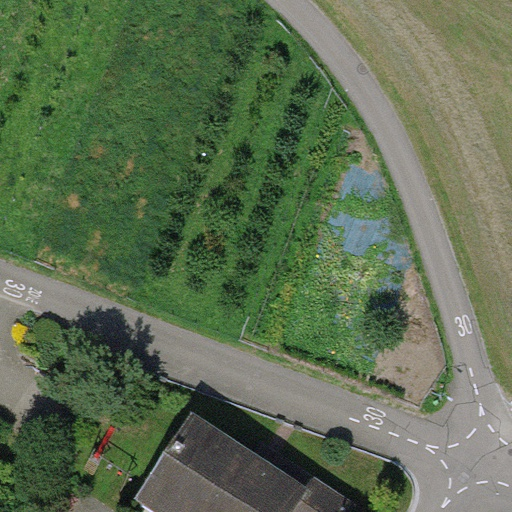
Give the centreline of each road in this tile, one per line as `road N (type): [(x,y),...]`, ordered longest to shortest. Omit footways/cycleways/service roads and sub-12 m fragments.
road 1 (residential): [(0,280),(352,420),(493,464)]
road 2 (residential): [(493,464),(460,314),(430,227),(368,95),(291,0)]
